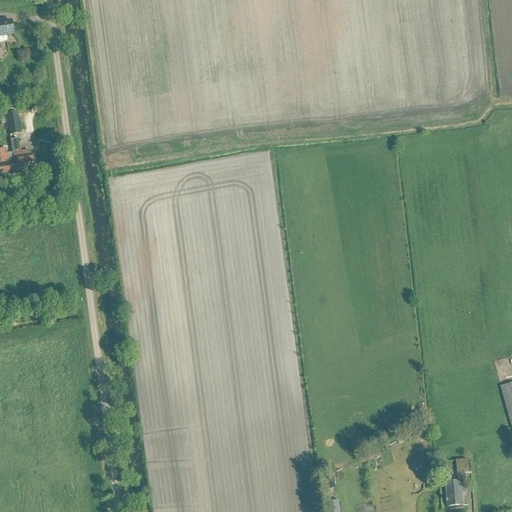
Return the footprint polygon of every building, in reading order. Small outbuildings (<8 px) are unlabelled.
[(6,24),(6,21),(0,21),(0,41),(7,41),(6,36),(13,35),(11,23),(6,24)] [(9,135),(21,134),(18,114),(6,115),(9,135)] [(8,163),(0,164),(0,175),(12,174),(11,170),(14,170),(14,171),(22,169),(21,165),(33,163),(31,155),(28,155),(28,151),(20,152),(19,147),(11,148),(12,154),(6,155),(8,163)] [(511,428),(511,384),(501,388),(511,428)] [(458,483),(446,484),(448,507),(464,506),(462,492),(465,492),(464,482),(464,474),(472,473),(471,460),(457,461),(458,483)] [(340,511),(339,502),(325,504),(326,511),(340,511)]
